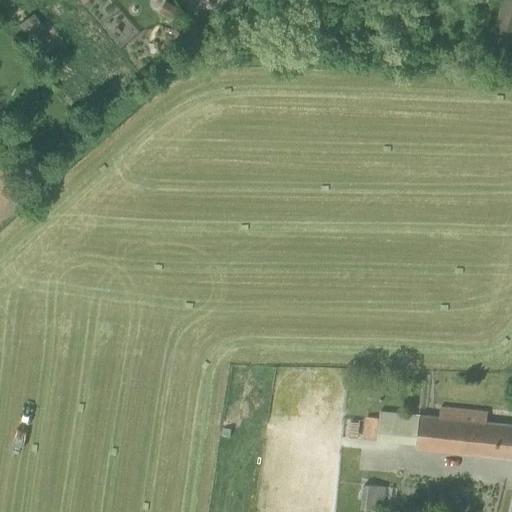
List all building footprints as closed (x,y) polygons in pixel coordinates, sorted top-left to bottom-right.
[(511,0),(502,0),(490,45),(511,51),(511,0)] [(167,2),(160,15),(172,21),(179,8),(167,2)] [(34,13),(17,25),(27,39),(29,38),(32,43),(44,34),(41,30),(44,28),(34,13)] [(438,417),(419,414),(380,410),(379,417),(365,416),(363,438),(416,444),(416,446),(511,457),(511,425),(486,422),(487,412),(440,407),(438,417)] [(349,438),(358,438),(359,422),(350,422),(349,438)] [(382,510),(385,486),(363,484),(360,508),(382,510)] [(385,486),(382,510),(394,511),(397,488),(385,486)]
